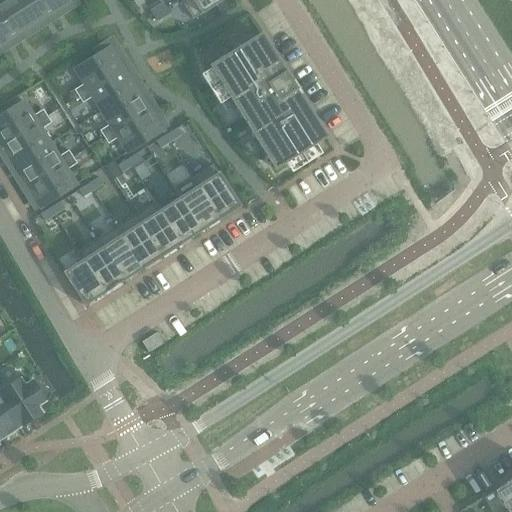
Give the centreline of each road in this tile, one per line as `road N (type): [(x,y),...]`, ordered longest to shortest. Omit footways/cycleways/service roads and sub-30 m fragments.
road 1 (residential): [(281,0),(385,158),(374,175),(89,358)]
road 2 (tertiary): [(511,220),(143,455)]
road 3 (tertiary): [(165,494),(511,280)]
road 4 (residential): [(0,221),(89,358)]
road 5 (residential): [(511,435),(388,511)]
road 6 (primary): [(447,0),(511,101)]
